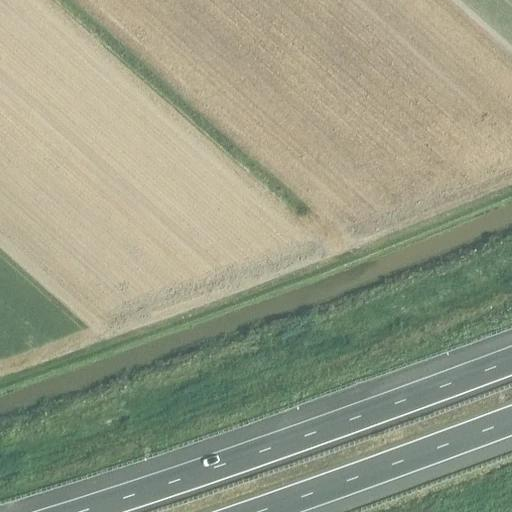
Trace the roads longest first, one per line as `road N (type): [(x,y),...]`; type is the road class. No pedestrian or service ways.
road 1 (motorway): [(511,358),(77,511)]
road 2 (motorway): [(256,511),(511,419)]
